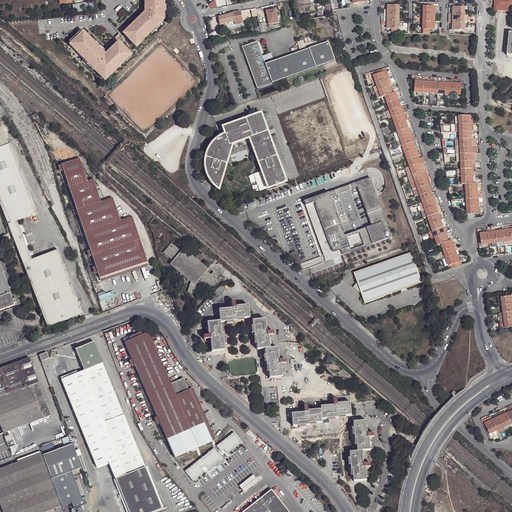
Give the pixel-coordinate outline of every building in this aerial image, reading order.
[(145,0),(145,1),(144,8),(146,9),(145,11),(146,12),(144,13),(141,15),(136,20),(135,20),(130,24),(130,25),(125,30),(129,36),(127,38),(133,45),(137,40),(138,41),(149,32),(148,32),(154,26),(160,21),(161,20),(162,12),(162,8),(163,8),(163,6),(163,0),(145,0)] [(330,0),(324,0),(325,6),(327,13),(333,12),(330,0)] [(511,0),(493,0),(494,1),(495,1),(494,11),(496,11),(496,13),(496,14),(497,15),(498,11),(509,12),(510,11),(511,9),(511,0)] [(209,6),(210,7),(212,10),(217,9),(216,6),(215,1),(209,6)] [(327,13),(325,6),(317,8),(317,13),(317,16),(322,14),(321,12),(324,12),(324,14),(327,13)] [(388,14),(399,15),(399,6),(388,6),(388,10),(388,14)] [(424,7),(424,15),(435,16),(435,11),(435,7),(424,7)] [(453,16),(464,16),(464,8),(454,8),(454,12),(453,16)] [(274,19),(278,18),(276,10),(267,12),(269,23),(274,22),(274,19)] [(229,15),(226,16),(218,18),(219,25),(235,21),(234,17),(233,13),(228,14),(229,15)] [(435,16),(424,15),(423,23),(434,23),(434,20),(435,16)] [(453,23),(464,24),(464,16),(453,16),(453,23)] [(162,23),(160,21),(154,26),(148,32),(149,32),(150,33),(156,28),(162,23)] [(398,30),(399,22),(388,22),(388,25),(387,30),(398,30)] [(67,37),(69,39),(72,36),(74,37),(76,35),(78,33),(77,32),(80,29),(78,28),(73,32),(67,37)] [(90,38),(81,28),(80,29),(77,32),(78,33),(76,35),(74,37),(72,36),(69,39),(68,40),(81,55),(86,60),(91,66),(95,72),(97,70),(102,76),(104,74),(111,68),(112,68),(122,59),(122,58),(127,54),(122,48),(123,47),(118,42),(113,46),(111,44),(106,49),(106,50),(102,53),(101,52),(100,52),(102,51),(100,49),(92,40),(90,38)] [(94,39),(92,40),(100,49),(102,48),(100,46),(94,39)] [(258,42),(243,48),(259,90),(336,60),(329,41),(267,65),(265,61),(264,58),(258,42)] [(86,60),(81,55),(79,56),(84,62),(89,67),(91,66),(86,60)] [(386,77),(384,73),(374,77),(376,84),(387,81),(386,77)] [(415,93),(422,94),(423,83),(423,80),(419,80),(420,79),(416,79),(415,93)] [(375,89),(376,92),(392,87),(390,83),(389,80),(387,81),(376,84),(378,87),(375,89)] [(422,94),(430,94),(431,83),(431,80),(427,80),(427,83),(423,83),(422,94)] [(446,81),(446,95),(447,95),(447,99),(453,99),(453,95),(454,84),(454,82),(450,82),(450,80),(446,80),(446,81)] [(431,83),(430,94),(438,95),(439,83),(439,81),(435,81),(435,83),(431,83)] [(439,83),(438,95),(446,95),(446,81),(443,81),(442,84),(439,83)] [(454,84),(453,95),(455,96),(455,99),(460,100),(461,96),(461,82),(458,82),(458,84),(454,84)] [(392,87),(376,92),(379,100),(385,98),(392,95),(394,94),(392,87)] [(385,98),(387,104),(398,100),(397,97),(395,93),(394,94),(392,95),(385,98)] [(387,104),(390,111),(400,108),(399,104),(398,100),(387,104)] [(390,111),(392,119),(403,115),(402,110),(400,108),(390,111)] [(216,188),(218,190),(225,167),(230,151),(228,145),(249,138),(250,143),(252,148),(267,189),(285,182),(284,180),(270,141),(267,132),(261,115),(260,114),(222,127),(225,135),(220,137),(218,138),(216,139),(214,141),(213,142),(210,145),(208,149),(207,151),(206,153),(205,155),(205,157),(204,159),(204,162),(204,164),(204,166),(204,168),(205,170),(205,172),(206,174),(207,176),(208,178),(209,180),(210,182),(211,184),(213,185),(214,187),(216,188)] [(395,126),(405,122),(404,118),(403,115),(392,119),(395,126)] [(470,117),(456,117),(456,125),(460,125),(473,124),(473,120),(470,121),(470,117)] [(397,129),(397,133),(408,129),(405,122),(395,126),(397,129)] [(38,213),(12,143),(11,143),(9,144),(6,134),(3,126),(1,127),(0,127),(0,202),(46,327),(82,314),(58,249),(32,259),(18,220),(38,213)] [(397,133),(400,140),(410,136),(409,132),(408,129),(397,133)] [(471,132),(460,132),(460,140),(473,139),(473,136),(471,136),(471,132)] [(400,141),(402,147),(413,143),(410,136),(400,140),(400,141)] [(405,154),(416,151),(414,147),(413,143),(402,147),(405,154)] [(474,146),(461,147),(461,154),(472,154),(474,154),(474,146)] [(405,154),(407,161),(418,158),(417,154),(416,151),(405,154)] [(407,161),(410,168),(421,165),(419,161),(418,158),(407,161)] [(147,263),(131,216),(119,220),(112,199),(101,203),(93,180),(87,182),(79,159),(61,165),(100,279),(147,263)] [(421,165),(410,168),(412,175),(423,171),(426,171),(427,170),(425,167),(424,167),(423,164),(421,165)] [(412,175),(415,182),(426,178),(423,171),(412,175)] [(463,185),(466,185),(466,184),(473,184),(473,180),(473,176),(462,177),(463,185)] [(329,193),(305,202),(307,206),(308,206),(325,252),(328,251),(329,254),(340,250),(342,256),(391,238),(387,225),(383,214),(382,215),(372,187),(373,186),(370,178),(364,180),(365,185),(357,188),(371,227),(344,236),(329,193)] [(415,182),(418,189),(428,185),(427,182),(426,178),(415,182)] [(466,185),(466,192),(477,192),(477,188),(477,184),(476,184),(473,184),(466,184),(466,185)] [(418,189),(420,196),(431,193),(428,185),(418,189)] [(420,196),(423,203),(433,200),(432,196),(431,193),(420,196)] [(466,200),(467,207),(478,206),(478,203),(477,199),(466,200)] [(423,203),(425,210),(436,207),(435,203),(433,200),(423,203)] [(242,205),(231,208),(238,214),(245,212),(242,205)] [(307,206),(305,207),(323,256),(329,254),(328,251),(325,252),(308,206),(307,206)] [(467,207),(467,215),(473,215),(478,214),(478,211),(478,206),(467,207)] [(425,210),(428,217),(438,214),(437,210),(436,207),(425,210)] [(428,217),(430,224),(441,220),(439,217),(438,214),(428,217)] [(430,224),(433,231),(443,228),(442,224),(441,220),(430,224)] [(433,231),(435,239),(446,235),(444,230),(443,228),(433,231)] [(504,242),(511,241),(510,230),(507,230),(503,231),(504,242)] [(496,243),(504,242),(503,231),(499,231),(495,232),(496,243)] [(489,244),(496,243),(495,232),(491,232),(488,233),(489,244)] [(482,245),(489,244),(488,233),(484,233),(480,234),(482,245)] [(438,246),(441,245),(448,242),(448,241),(447,238),(446,235),(435,239),(438,246)] [(441,245),(444,251),(454,248),(452,244),(451,240),(450,241),(448,241),(448,242),(441,245)] [(208,268),(183,247),(180,251),(171,244),(164,253),(173,260),(170,264),(190,281),(187,290),(192,293),(198,285),(207,291),(212,282),(215,279),(205,271),(208,268)] [(444,251),(446,258),(456,255),(455,251),(454,248),(444,251)] [(411,253),(353,274),(364,304),(422,284),(411,253)] [(449,266),(459,262),(458,258),(456,255),(446,258),(449,266)] [(147,263),(100,279),(101,282),(149,266),(147,263)] [(0,264),(0,309),(14,305),(9,292),(11,292),(0,264)] [(114,297),(112,291),(105,294),(104,291),(97,294),(100,303),(114,297)] [(501,298),(502,306),(511,304),(511,297),(501,298)] [(220,321),(226,321),(233,320),(237,320),(237,318),(244,317),(250,317),(248,304),(235,305),(235,301),(231,301),(232,307),(219,309),(220,320),(220,321)] [(511,304),(502,306),(503,313),(511,312),(511,304)] [(504,321),(511,319),(511,312),(503,313),(504,321)] [(265,348),(270,347),(269,334),(274,334),(273,330),(267,330),(265,318),(266,318),(253,319),(253,325),(254,332),(254,336),(256,336),(257,342),(257,349),(265,348)] [(221,326),(220,321),(220,320),(207,321),(209,334),(204,335),(204,338),(210,338),(212,350),(225,349),(224,343),(224,336),(223,333),(221,333),(221,326)] [(129,354),(135,366),(175,457),(212,440),(189,389),(188,389),(183,377),(170,383),(147,332),(124,343),(129,354)] [(151,511),(162,508),(94,342),(76,348),(85,370),(61,380),(98,470),(110,465),(129,511),(151,511)] [(278,346),(270,347),(265,348),(266,354),(266,361),(267,365),(268,364),(269,371),(270,377),(283,376),(281,363),(286,363),(286,359),(279,359),(278,346)] [(48,351),(41,354),(43,360),(50,357),(48,351)] [(129,369),(135,366),(129,354),(123,357),(129,369)] [(40,381),(31,357),(0,369),(0,397),(31,384),(40,381)] [(52,414),(40,381),(31,384),(43,418),(52,414)] [(0,424),(3,432),(9,430),(43,418),(31,384),(0,397),(0,424)] [(333,418),(336,418),(336,416),(343,416),(349,415),(348,403),(338,404),(336,402),(335,402),(334,400),(331,400),(328,405),(328,407),(319,408),(319,411),(308,412),(308,411),(305,406),(305,405),(301,406),(301,407),(299,410),(299,413),(290,414),(291,427),(297,426),(304,426),(308,425),(307,423),(314,423),(320,422),(320,419),(326,419),(333,418)] [(503,413),(496,417),(502,428),(509,425),(504,415),(503,413)] [(482,423),(490,420),(488,415),(479,419),(481,424),(482,423)] [(496,417),(493,418),(494,420),(490,422),(495,432),(502,428),(496,417)] [(358,450),(363,450),(371,449),(370,436),(374,436),(374,432),(368,433),(367,420),(354,421),(354,427),(355,434),(355,437),(357,437),(358,444),(358,450)] [(490,420),(482,423),(488,435),(495,432),(490,422),(490,420)] [(43,454),(52,478),(82,467),(73,443),(43,454)] [(212,455),(217,452),(214,447),(209,450),(212,455)] [(364,463),(363,450),(358,450),(350,451),(351,457),(351,464),(352,467),(353,467),(354,474),(354,480),(367,479),(366,466),(371,466),(371,462),(364,463)] [(61,506),(62,505),(52,478),(43,454),(42,452),(0,468),(0,502),(3,511),(44,511),(55,508),(61,506)] [(192,474),(204,464),(198,458),(186,467),(192,474)] [(260,482),(255,475),(241,487),(246,493),(260,482)] [(289,511),(270,488),(240,511),(289,511)]
